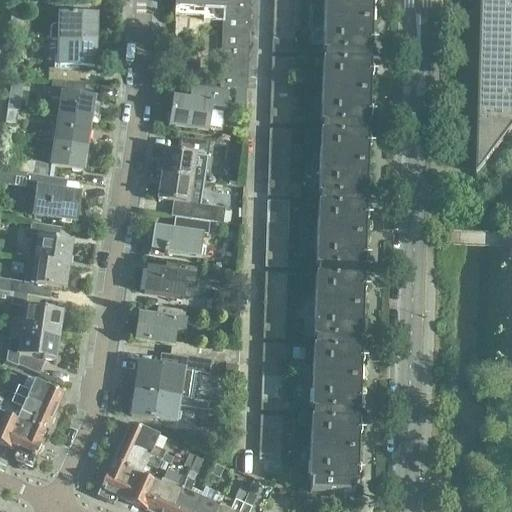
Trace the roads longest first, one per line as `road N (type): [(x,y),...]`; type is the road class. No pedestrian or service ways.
road 1 (residential): [(141,0),(137,106),(91,418),(54,505)]
road 2 (secondary): [(405,511),(416,0)]
